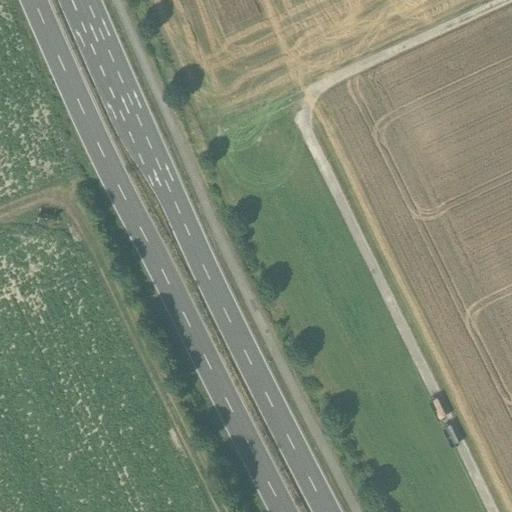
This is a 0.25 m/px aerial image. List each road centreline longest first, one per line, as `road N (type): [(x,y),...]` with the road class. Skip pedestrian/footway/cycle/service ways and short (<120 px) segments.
road 1 (track): [(482,0),(276,93),(482,511)]
road 2 (primary): [(38,0),(169,301),(282,511)]
road 3 (primary): [(325,511),(151,161),(86,0)]
road 4 (track): [(0,213),(26,202),(57,203),(78,221),(227,511)]
